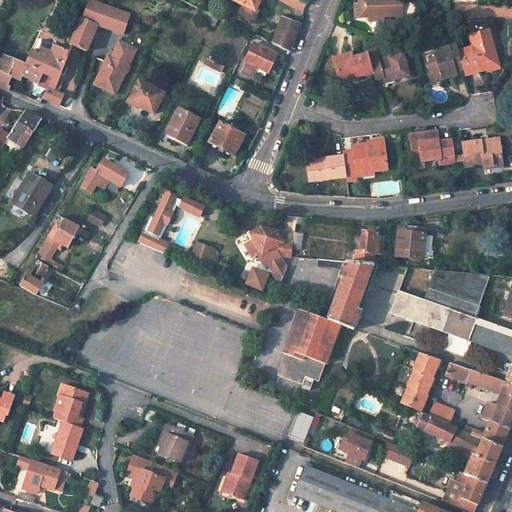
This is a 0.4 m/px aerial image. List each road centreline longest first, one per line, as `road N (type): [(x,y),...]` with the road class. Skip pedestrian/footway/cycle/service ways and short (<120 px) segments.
road 1 (residential): [(246,196),(0,92)]
road 2 (residential): [(511,194),(368,210),(246,196)]
road 3 (residential): [(285,105),(356,129),(473,113)]
road 4 (residential): [(112,511),(104,452),(120,392)]
